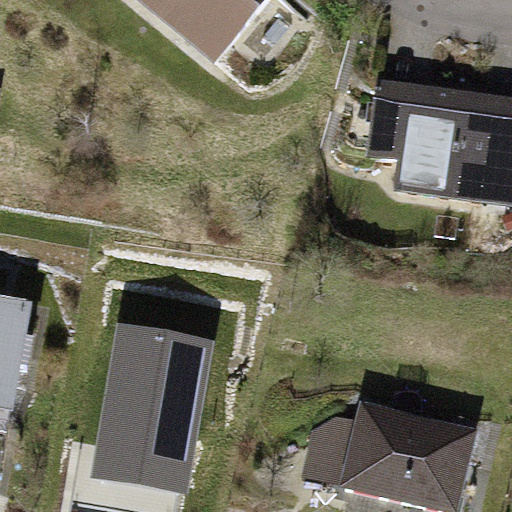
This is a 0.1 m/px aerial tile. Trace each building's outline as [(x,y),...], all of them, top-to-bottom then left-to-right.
[(274,0),(141,0),(222,65),(274,0)] [(511,109),(417,96),(402,196),(511,212),(511,109)] [(0,411),(14,414),(21,372),(30,374),(34,346),(26,344),(31,317),(0,311),(0,411)] [(83,451),(71,511),(163,511),(171,470),(187,473),(209,349),(128,335),(107,455),(83,451)] [(458,511),(476,439),(368,413),(349,492),(352,493),(347,511),(458,511)]
